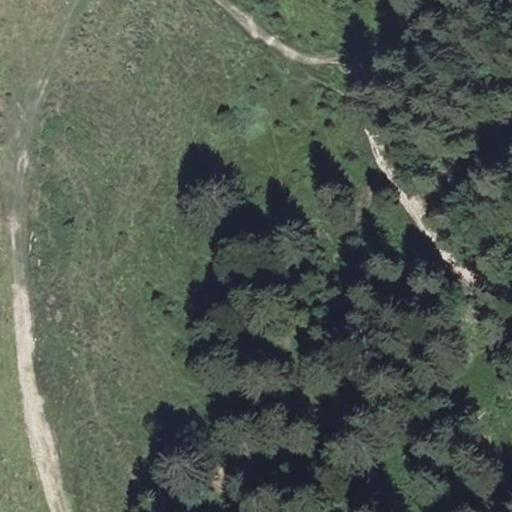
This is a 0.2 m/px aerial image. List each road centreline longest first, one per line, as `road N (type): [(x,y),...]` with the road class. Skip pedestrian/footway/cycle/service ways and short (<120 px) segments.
road 1 (track): [(78,0),(40,75),(10,205),(28,394),(61,511)]
road 2 (track): [(511,285),(474,278),(422,253),(388,155),(349,98),(225,0)]
